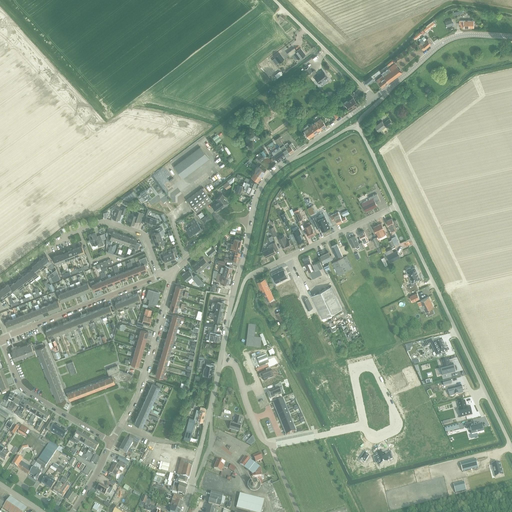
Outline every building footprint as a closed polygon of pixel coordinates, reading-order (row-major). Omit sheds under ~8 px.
[(426,27),(424,29),(425,31),(435,24),(433,21),(426,26),(426,27)] [(424,41),(429,46),(433,43),(428,38),(424,41)] [(429,46),(424,41),(423,40),(420,43),(421,43),(419,45),(424,51),(426,49),(429,46)] [(294,48),(287,53),(290,56),(293,54),(298,60),(305,54),(300,48),(296,51),(294,48)] [(275,57),(279,63),(284,59),(280,53),(275,57)] [(389,68),(396,78),(402,73),(395,63),(389,68)] [(383,75),(389,82),(389,83),(396,78),(389,68),(382,73),(383,75)] [(319,83),(327,77),(323,71),(314,77),(319,83)] [(377,80),(382,88),(389,82),(383,75),(377,80)] [(346,100),(343,102),(346,107),(347,106),(349,108),(350,109),(353,107),(353,106),(357,103),(355,100),(353,97),(347,101),(346,100)] [(330,112),(335,119),(338,117),(333,110),(330,112)] [(382,121),(375,126),(379,131),(386,126),(387,127),(393,123),(389,119),(384,123),(382,121)] [(310,126),(315,134),(321,130),(320,130),(326,126),(322,121),(317,124),(315,122),(310,126)] [(309,138),(315,134),(310,126),(308,124),(305,126),(306,126),(302,129),(309,138)] [(256,131),(245,138),(248,142),(259,135),(256,131)] [(272,153),(273,155),(271,156),(276,163),(290,154),(286,149),(283,143),(281,139),(280,136),(275,140),(280,147),(272,153)] [(287,143),(284,145),(286,149),(290,154),(296,149),(293,145),(292,143),(289,145),(287,143)] [(174,167),(182,178),(209,158),(200,147),(174,167)] [(254,171),(261,176),(265,171),(258,166),(254,171)] [(251,176),(258,181),(261,176),(254,171),(251,176)] [(249,186),(254,189),(257,182),(246,178),(245,180),(247,181),(247,182),(250,184),(249,186)] [(228,181),(223,185),(226,190),(231,186),(229,184),(230,183),(229,181),(228,182),(228,181)] [(244,191),(249,193),(252,194),(254,189),(249,186),(250,184),(247,182),(246,182),(244,187),(245,188),(244,191)] [(142,196),(139,198),(142,202),(145,199),(147,201),(152,197),(149,194),(154,191),(150,186),(146,189),(145,189),(140,193),(142,196)] [(196,213),(212,201),(203,188),(187,200),(196,213)] [(212,206),(217,212),(228,203),(222,194),(216,199),(216,198),(218,201),(212,206)] [(365,211),(377,206),(376,204),(381,201),(377,194),(369,198),(369,199),(362,203),(365,211)] [(115,207),(114,210),(114,209),(113,210),(112,212),(112,213),(113,213),(112,217),(116,219),(119,220),(122,213),(124,214),(127,208),(122,206),(121,209),(115,207)] [(138,221),(141,213),(136,211),(134,215),(130,213),(129,216),(127,222),(134,225),(135,220),(138,221)] [(333,220),(335,219),(338,224),(343,222),(343,221),(347,220),(345,216),(341,218),(338,212),(333,214),(330,215),(333,220)] [(208,214),(203,217),(207,222),(211,218),(208,214)] [(154,227),(157,220),(147,216),(144,223),(154,227)] [(319,216),(313,219),(317,229),(318,229),(317,228),(319,227),(320,228),(320,227),(320,228),(322,231),(330,228),(325,216),(320,219),(319,216)] [(194,235),(203,229),(202,227),(201,228),(194,219),(190,222),(192,225),(187,229),(191,234),(193,232),(194,233),(193,234),(194,235)] [(396,227),(399,226),(396,220),(393,221),(392,219),(386,221),(391,231),(396,228),(396,227)] [(315,235),(310,224),(309,222),(303,224),(305,227),(309,237),(315,235)] [(378,237),(386,233),(384,230),(381,224),(374,227),(378,237)] [(151,234),(153,239),(161,236),(165,234),(163,229),(162,230),(161,227),(154,229),(155,232),(151,234)] [(298,243),(304,240),(299,229),(292,232),(298,243)] [(112,240),(113,241),(116,232),(112,231),(111,234),(109,233),(108,233),(106,240),(111,242),(112,240)] [(98,247),(104,245),(101,237),(98,239),(95,232),(88,235),(90,240),(92,245),(97,243),(98,247)] [(116,232),(113,241),(114,241),(119,243),(122,234),(116,232)] [(364,244),(369,241),(364,232),(359,234),(364,244)] [(122,234),(119,243),(124,245),(125,245),(128,236),(122,234)] [(128,236),(125,245),(129,246),(128,248),(130,249),(133,238),(128,236)] [(163,241),(161,236),(153,239),(155,244),(159,242),(160,245),(164,244),(167,243),(166,240),(163,241)] [(285,249),(291,246),(289,240),(287,241),(284,236),(279,239),(282,244),(283,244),(285,249)] [(361,249),(364,248),(362,242),(359,243),(355,236),(349,239),(352,247),(354,246),(357,248),(360,247),(361,249)] [(133,238),(130,249),(131,247),(137,249),(138,245),(138,244),(136,243),(137,239),(133,238)] [(228,249),(231,250),(239,252),(239,251),(241,240),(234,239),(233,244),(227,242),(226,245),(230,246),(230,247),(229,246),(228,249)] [(275,251),(278,249),(274,242),(268,245),(270,248),(264,251),(267,257),(276,253),(275,251)] [(340,258),(343,256),(337,244),(331,247),(336,257),(339,255),(340,258)] [(77,248),(80,257),(85,255),(85,254),(82,246),(77,248)] [(168,254),(171,262),(177,260),(175,255),(177,254),(175,247),(172,248),(173,252),(168,254)] [(207,253),(210,256),(216,250),(214,247),(207,253)] [(72,250),(76,258),(80,257),(77,248),(72,250)] [(392,249),(386,252),(387,255),(390,262),(400,258),(397,251),(394,252),(392,249)] [(71,260),(72,263),(74,263),(73,260),(76,258),(72,250),(67,251),(71,260)] [(63,253),(66,262),(71,260),(67,251),(63,253)] [(166,264),(171,262),(168,254),(163,256),(162,252),(159,254),(162,261),(165,259),(166,264)] [(331,258),(333,258),(331,255),(330,256),(329,252),(321,256),(324,262),(328,260),(329,262),(332,260),(331,258)] [(58,255),(61,264),(66,262),(63,253),(58,255)] [(42,258),(47,265),(52,261),(46,254),(44,255),(44,256),(42,258)] [(57,266),(61,264),(58,255),(53,257),(56,265),(57,266)] [(338,275),(353,269),(347,256),(332,263),(338,275)] [(37,262),(42,269),(47,265),(42,258),(41,257),(39,259),(40,260),(37,262)] [(141,265),(138,266),(140,273),(147,270),(145,264),(148,262),(146,257),(139,259),(141,265)] [(200,260),(205,267),(206,266),(205,265),(208,263),(209,264),(203,257),(200,260)] [(315,272),(320,270),(317,263),(313,265),(309,257),(303,260),(309,271),(314,269),(315,272)] [(196,263),(202,270),(205,267),(200,260),(196,263)] [(32,266),(33,268),(34,268),(37,272),(42,269),(37,262),(36,261),(34,262),(35,263),(32,266)] [(200,271),(202,270),(196,263),(192,266),(198,273),(200,271)] [(224,270),(223,273),(225,274),(224,275),(230,277),(233,266),(229,265),(229,266),(225,265),(225,267),(224,267),(224,270)] [(131,269),(134,275),(140,273),(138,266),(131,269)] [(410,267),(407,269),(407,271),(412,281),(410,282),(412,285),(407,287),(410,293),(419,289),(416,283),(415,283),(414,281),(420,278),(415,267),(411,269),(410,267)] [(29,272),(34,278),(39,274),(37,272),(34,268),(33,268),(31,270),(30,269),(28,270),(29,272)] [(125,272),(127,278),(134,275),(131,269),(125,272)] [(284,269),(273,275),(276,282),(288,277),(284,269)] [(187,281),(193,275),(189,270),(182,276),(187,281)] [(24,275),(29,282),(34,278),(29,272),(26,274),(25,273),(23,274),(24,275)] [(118,274),(120,280),(127,278),(125,272),(118,274)] [(205,277),(201,272),(199,274),(203,279),(202,280),(204,282),(207,279),(205,277)] [(101,278),(102,281),(98,282),(101,288),(107,286),(105,279),(104,277),(102,273),(100,274),(101,277),(101,278)] [(228,285),(230,277),(224,275),(225,274),(223,273),(223,275),(222,274),(222,276),(217,275),(216,278),(216,281),(220,282),(220,283),(228,285)] [(111,277),(114,283),(120,280),(118,274),(111,277)] [(196,274),(192,278),(198,285),(198,284),(200,287),(204,284),(202,281),(196,274)] [(19,279),(24,285),(26,288),(28,286),(26,283),(29,282),(24,275),(21,277),(20,276),(18,278),(19,279)] [(79,281),(81,285),(82,285),(84,292),(90,290),(87,283),(83,284),(81,280),(80,276),(78,277),(79,281)] [(105,279),(107,286),(114,283),(111,277),(105,279)] [(268,301),(274,298),(265,278),(258,282),(261,289),(262,289),(268,301)] [(14,282),(19,289),(22,292),(24,291),(22,287),(24,285),(19,279),(16,281),(15,280),(14,281),(14,282)] [(94,291),(101,288),(98,282),(94,284),(93,280),(91,281),(92,285),(91,285),(93,287),(94,291)] [(13,290),(13,291),(14,292),(17,296),(19,294),(17,291),(19,289),(14,282),(12,284),(11,283),(9,285),(13,290)] [(69,282),(67,283),(68,286),(69,290),(70,289),(73,297),(79,294),(76,287),(75,287),(73,283),(70,285),(69,282)] [(76,287),(79,294),(84,292),(82,285),(81,285),(77,287),(76,282),(73,283),(75,287),(76,287)] [(8,294),(10,297),(12,295),(10,293),(13,291),(13,290),(9,285),(8,284),(5,286),(4,285),(2,286),(3,287),(3,288),(8,294)] [(176,285),(174,291),(181,293),(183,287),(176,285)] [(322,318),(342,309),(331,286),(311,296),(322,318)] [(61,301),(67,299),(64,292),(63,292),(60,293),(57,287),(55,287),(58,294),(61,301)] [(64,292),(67,299),(73,297),(70,289),(69,290),(66,291),(64,287),(62,288),(63,292),(64,292)] [(148,290),(146,298),(149,299),(149,301),(149,302),(148,305),(154,307),(155,303),(156,304),(157,301),(158,298),(159,293),(148,290)] [(413,302),(420,299),(417,293),(410,297),(413,302)] [(135,304),(134,304),(136,308),(138,307),(137,303),(141,301),(138,294),(132,297),(135,304)] [(125,299),(128,306),(129,306),(130,310),(133,310),(131,305),(134,304),(135,304),(132,297),(125,299)] [(429,297),(420,301),(426,312),(426,311),(428,315),(434,312),(432,309),(434,308),(429,297)] [(52,303),(55,310),(61,308),(58,301),(53,302),(52,298),(49,299),(51,303),(52,303)] [(307,298),(303,300),(308,310),(312,308),(307,298)] [(119,302),(122,309),(123,308),(125,313),(127,312),(125,308),(128,306),(125,299),(119,302)] [(46,305),(49,313),(55,310),(52,303),(51,303),(47,305),(46,301),(44,301),(45,305),(46,305)] [(113,306),(116,311),(117,316),(121,314),(119,310),(122,309),(119,302),(115,303),(115,305),(113,306)] [(217,302),(215,311),(222,312),(224,303),(217,302)] [(40,307),(43,315),(49,313),(46,305),(45,305),(42,307),(40,303),(38,304),(39,308),(40,307)] [(171,303),(169,309),(176,311),(178,305),(171,303)] [(34,310),(37,317),(43,315),(40,307),(39,308),(36,309),(34,305),(32,306),(34,310)] [(106,315),(106,316),(107,320),(109,319),(108,315),(112,313),(109,305),(103,308),(106,315)] [(13,308),(16,317),(17,317),(20,324),(26,322),(23,314),(22,315),(18,316),(17,312),(15,307),(13,308)] [(28,312),(31,320),(37,317),(34,310),(30,311),(28,307),(26,308),(28,312)] [(101,318),(100,318),(101,322),(103,321),(102,317),(106,316),(106,315),(103,308),(98,310),(101,318)] [(144,315),(142,322),(149,324),(151,318),(150,317),(151,310),(146,309),(144,316),(144,315)] [(23,314),(26,322),(31,320),(28,312),(24,314),(23,310),(20,311),(22,315),(23,314)] [(95,320),(94,320),(96,324),(98,323),(96,319),(100,318),(101,318),(98,310),(92,312),(95,320)] [(220,321),(222,312),(215,311),(213,320),(220,321)] [(285,321),(281,311),(276,313),(281,323),(285,321)] [(89,322),(88,322),(90,326),(91,330),(93,329),(92,325),(90,321),(94,320),(95,320),(92,312),(86,315),(89,322)] [(11,319),(14,326),(20,324),(17,317),(16,317),(13,318),(11,314),(9,315),(10,319),(11,319)] [(173,314),(171,321),(178,323),(179,319),(183,320),(184,318),(173,314)] [(83,324),(82,325),(84,329),(86,328),(85,324),(88,322),(89,322),(86,315),(80,317),(83,324)] [(8,329),(14,326),(11,319),(10,319),(7,321),(5,317),(3,317),(5,322),(8,329)] [(77,327),(78,331),(80,330),(79,326),(82,325),(83,324),(80,317),(75,319),(77,327)] [(72,329),(71,329),(72,333),(74,332),(73,328),(77,327),(75,319),(69,321),(72,329)] [(66,331),(65,332),(66,335),(67,335),(69,340),(71,340),(69,335),(67,331),(71,329),(72,329),(69,321),(63,324),(66,331)] [(171,321),(169,327),(177,329),(178,323),(171,321)] [(60,333),(59,334),(61,338),(63,337),(61,333),(65,332),(66,331),(63,324),(57,326),(60,333)] [(54,336),(53,336),(55,340),(57,339),(56,335),(59,334),(60,333),(57,326),(52,328),(54,336)] [(249,326),(247,346),(259,347),(260,340),(253,339),(254,327),(249,326)] [(169,327),(168,333),(175,335),(177,329),(169,327)] [(50,337),(53,336),(54,336),(52,328),(46,330),(48,338),(47,338),(49,342),(51,341),(50,337)] [(168,333),(166,339),(173,341),(175,335),(168,333)] [(219,342),(220,335),(210,333),(209,340),(219,342)] [(433,338),(422,343),(425,348),(434,344),(437,351),(434,352),(437,357),(439,355),(440,356),(448,352),(442,339),(435,342),(433,338)] [(166,339),(164,345),(171,347),(173,341),(166,339)] [(64,398),(65,398),(57,378),(45,345),(44,346),(42,342),(36,345),(35,343),(32,344),(32,342),(27,344),(28,345),(21,348),(20,346),(14,349),(15,350),(11,351),(14,360),(34,353),(33,350),(37,349),(48,378),(54,394),(57,401),(64,398)] [(164,345),(162,351),(169,353),(171,347),(164,345)] [(162,351),(161,357),(168,360),(169,353),(162,351)] [(260,368),(267,366),(268,366),(264,355),(262,356),(260,353),(256,354),(257,358),(256,358),(260,368)] [(394,356),(383,361),(386,368),(392,365),(394,369),(399,367),(394,356)] [(161,357),(159,364),(166,366),(168,360),(161,357)] [(274,357),(268,360),(269,363),(267,364),(269,367),(278,364),(274,357)] [(443,367),(440,368),(441,369),(442,375),(442,376),(455,372),(453,364),(449,365),(449,364),(449,363),(448,360),(442,362),(443,367)] [(67,364),(71,375),(77,373),(72,362),(67,364)] [(203,373),(202,376),(210,377),(210,374),(213,375),(215,365),(214,365),(214,363),(211,362),(211,364),(206,364),(205,367),(204,367),(203,373)] [(340,363),(329,365),(330,371),(341,369),(340,363)] [(159,364),(157,370),(164,372),(166,366),(159,364)] [(107,378),(67,393),(70,400),(121,380),(130,382),(131,378),(132,375),(119,371),(117,366),(107,370),(109,376),(111,375),(112,376),(107,378)] [(163,375),(164,372),(157,370),(155,376),(162,378),(166,379),(167,376),(164,375),(163,375)] [(267,374),(261,376),(263,381),(272,378),(270,371),(266,372),(267,374)] [(400,371),(390,375),(399,394),(408,389),(400,371)] [(152,383),(150,389),(161,394),(161,393),(162,393),(158,391),(160,387),(155,385),(152,383)] [(275,389),(268,392),(271,399),(281,395),(279,388),(282,387),(280,384),(274,386),(275,389)] [(9,391),(7,385),(0,387),(0,389),(2,394),(9,391)] [(461,386),(448,389),(450,397),(455,396),(458,395),(463,394),(461,386)] [(150,389),(147,395),(158,400),(159,398),(155,397),(157,393),(161,395),(161,394),(150,389)] [(8,401),(11,402),(9,406),(7,409),(10,410),(11,408),(14,404),(13,404),(17,398),(12,394),(10,397),(6,395),(4,400),(7,402),(8,401)] [(147,395),(145,400),(156,406),(157,404),(153,402),(154,399),(158,401),(158,400),(147,395)] [(13,404),(14,404),(19,407),(22,401),(17,398),(13,404)] [(277,401),(273,403),(276,409),(285,406),(282,399),(277,401)] [(145,400),(142,406),(153,411),(154,410),(150,408),(152,404),(156,406),(145,400)] [(22,401),(19,407),(22,409),(20,412),(23,413),(24,410),(28,404),(22,401)] [(465,401),(458,403),(459,410),(461,418),(472,415),(470,407),(466,408),(465,401)] [(28,404),(24,410),(29,413),(33,407),(28,404)] [(151,417),(158,420),(158,418),(152,415),(148,414),(149,410),(153,412),(153,411),(142,406),(140,412),(151,417)] [(190,441),(195,420),(197,420),(198,420),(197,422),(200,422),(200,421),(203,422),(206,408),(201,406),(200,410),(196,409),(194,419),(189,418),(183,440),(190,441)] [(285,406),(276,409),(278,416),(287,412),(285,406)] [(33,407),(29,413),(35,416),(39,410),(33,407)] [(0,415),(6,419),(8,415),(9,415),(0,409),(0,415)] [(39,410),(35,416),(40,420),(44,413),(39,410)] [(140,412),(137,417),(148,422),(149,421),(145,419),(147,416),(151,418),(157,421),(158,420),(151,417),(140,412)] [(287,412),(278,416),(281,422),(290,418),(287,412)] [(49,416),(44,413),(40,420),(37,426),(39,427),(43,421),(46,423),(49,416)] [(350,413),(339,415),(341,421),(351,419),(350,413)] [(141,427),(146,429),(145,430),(147,431),(148,428),(146,427),(142,425),(144,421),(148,423),(148,422),(137,417),(134,423),(141,426),(141,427)] [(236,417),(235,423),(232,422),(229,429),(240,432),(241,425),(242,419),(236,417)] [(290,418),(281,422),(284,429),(293,425),(290,418)] [(471,423),(465,425),(466,429),(470,428),(472,435),(484,432),(482,424),(477,426),(477,425),(474,425),(474,426),(472,427),(471,423)] [(55,424),(51,432),(63,439),(67,431),(55,424)] [(458,424),(446,428),(447,433),(459,429),(458,424)] [(14,435),(19,428),(15,425),(10,433),(14,435)] [(19,430),(25,433),(28,435),(29,432),(28,431),(28,429),(29,429),(22,425),(20,428),(19,430)] [(293,425),(284,429),(286,435),(294,432),(295,431),(293,425)] [(77,432),(73,439),(76,440),(75,443),(77,445),(79,442),(83,436),(77,432)] [(130,435),(127,440),(137,446),(140,440),(130,435)] [(83,436),(79,442),(84,445),(88,439),(83,436)] [(352,438),(345,443),(354,457),(361,453),(352,438)] [(84,445),(89,448),(90,448),(93,442),(88,439),(84,445)] [(125,439),(122,445),(129,449),(131,446),(136,448),(137,446),(127,440),(125,439)] [(398,445),(392,448),(395,456),(408,450),(408,448),(411,446),(430,455),(433,449),(411,439),(401,444),(401,442),(397,444),(398,445)] [(45,449),(36,462),(32,470),(29,473),(34,476),(33,478),(36,481),(42,473),(35,468),(36,467),(39,469),(41,466),(45,468),(47,464),(58,448),(50,442),(48,444),(45,449)] [(93,455),(95,451),(99,445),(93,442),(90,448),(89,448),(88,451),(93,455)] [(127,453),(129,449),(122,445),(119,450),(126,454),(126,455),(130,457),(131,455),(127,453)] [(17,453),(19,455),(23,449),(28,448),(27,446),(21,447),(17,453)] [(4,449),(0,455),(0,456),(5,459),(9,453),(5,450),(4,450),(4,449)] [(140,460),(138,463),(140,464),(145,467),(146,465),(142,463),(149,450),(147,449),(147,450),(146,449),(145,451),(144,453),(145,453),(141,460),(140,460)] [(262,460),(260,454),(253,456),(255,463),(262,460)] [(28,475),(29,473),(32,470),(30,469),(30,468),(21,461),(23,459),(17,456),(12,464),(28,475)] [(119,456),(117,460),(127,465),(129,462),(119,456)] [(374,458),(377,470),(386,468),(385,466),(391,465),(389,458),(383,460),(382,456),(374,458)] [(239,465),(252,474),(255,474),(256,471),(255,470),(257,467),(245,457),(239,465)] [(368,460),(363,457),(359,465),(363,467),(368,460)] [(476,459),(460,463),(462,472),(479,468),(476,459)] [(178,476),(189,479),(193,463),(181,460),(177,476),(178,476)] [(227,469),(229,464),(225,463),(217,460),(214,468),(221,472),(223,467),(227,469)] [(124,469),(126,466),(119,462),(117,465),(114,464),(109,473),(115,476),(120,467),(124,469)] [(500,463),(492,465),(495,478),(503,476),(500,463)] [(252,481),(257,481),(259,481),(260,485),(262,485),(262,480),(264,480),(263,476),(261,476),(260,468),(259,468),(257,467),(255,470),(256,471),(255,474),(252,474),(252,481)] [(41,484),(46,487),(52,476),(50,475),(48,478),(45,477),(41,484)] [(52,476),(46,487),(51,490),(55,483),(52,481),(54,480),(55,478),(52,476)] [(179,478),(178,484),(187,486),(189,479),(178,476),(178,478),(179,478)] [(100,484),(96,491),(104,495),(106,493),(109,495),(112,489),(114,486),(108,482),(106,486),(107,486),(106,487),(100,484)] [(167,486),(173,488),(178,489),(186,491),(187,486),(178,484),(174,483),(174,484),(170,482),(169,482),(167,486)] [(464,482),(453,485),(456,493),(466,491),(464,482)] [(57,495),(62,488),(63,487),(58,484),(53,491),(57,495)] [(62,488),(57,495),(62,498),(67,491),(69,488),(64,485),(63,487),(62,488)] [(216,505),(219,506),(220,506),(221,503),(218,503),(219,500),(222,500),(223,495),(211,492),(208,503),(209,503),(216,505)] [(72,504),(77,496),(73,494),(73,495),(69,493),(65,499),(72,504)] [(251,511),(261,511),(264,501),(240,494),(236,508),(251,511)] [(169,507),(173,509),(173,508),(180,511),(183,502),(182,502),(183,499),(174,496),(170,507),(169,506),(169,507)] [(7,511),(23,511),(26,508),(10,497),(4,506),(2,508),(7,511)]
